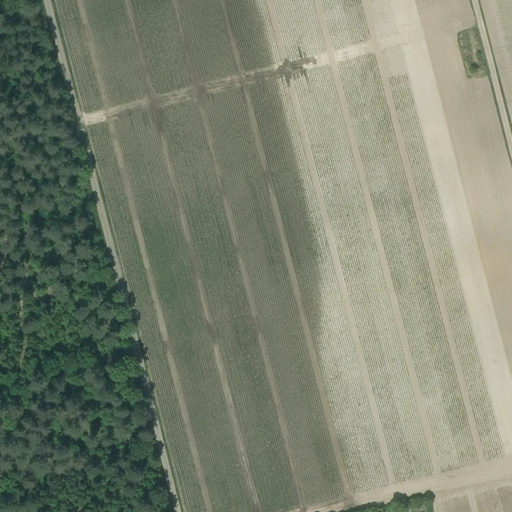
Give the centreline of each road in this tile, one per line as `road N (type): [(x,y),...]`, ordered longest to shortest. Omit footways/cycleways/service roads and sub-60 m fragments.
road 1 (unclassified): [(177,511),(47,0)]
road 2 (track): [(357,511),(511,473)]
road 3 (track): [(511,150),(474,0)]
